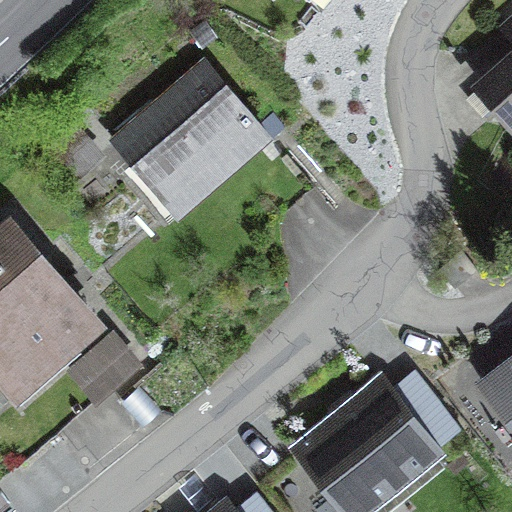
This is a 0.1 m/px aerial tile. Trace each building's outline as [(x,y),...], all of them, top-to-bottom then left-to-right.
[(511,35),(511,58),(482,85),(511,119),(511,18),(503,26),(511,35)] [(228,151),(259,124),(203,59),(112,138),(168,202),(228,151)] [(259,124),(228,151),(278,209),(309,183),(259,124)] [(10,222),(0,231),(0,354),(23,382),(94,320),(10,222)] [(461,250),(439,269),(454,287),(476,268),(461,250)] [(68,354),(94,390),(142,358),(116,321),(68,354)] [(511,358),(483,381),(511,418),(511,358)] [(379,382),(301,445),(325,474),(338,476),(362,505),(432,448),(441,460),(469,438),(413,369),(386,391),(379,382)] [(273,511),(256,490),(228,511),(224,507),(217,511),(273,511)]
